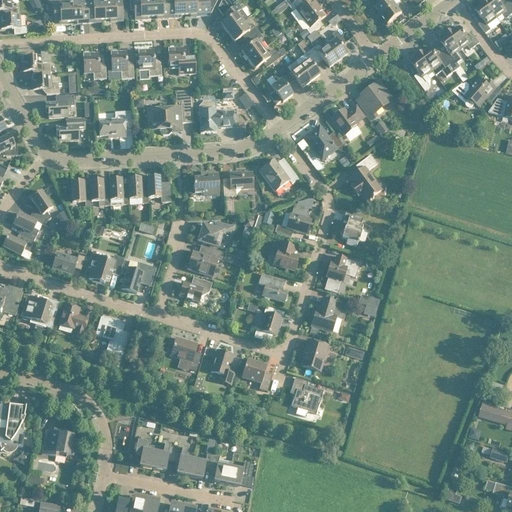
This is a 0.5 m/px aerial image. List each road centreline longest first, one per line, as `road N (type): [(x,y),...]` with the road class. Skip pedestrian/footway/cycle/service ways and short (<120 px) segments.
road 1 (residential): [(279,129),(202,34),(0,41)]
road 2 (residential): [(284,353),(326,200),(279,129)]
road 3 (residential): [(279,129),(231,152),(63,162),(44,154)]
road 4 (residential): [(102,479),(101,424),(87,407),(70,393),(0,375)]
road 5 (residential): [(158,311),(0,268)]
road 6 (residential): [(284,353),(158,311)]
road 7 (residential): [(221,502),(102,479)]
